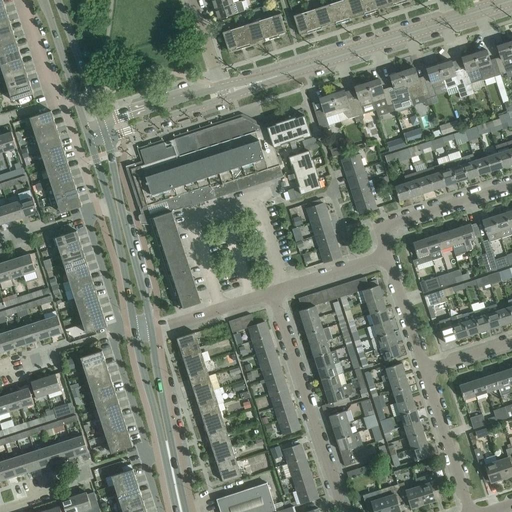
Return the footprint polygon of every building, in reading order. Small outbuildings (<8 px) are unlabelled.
[(233,3),(231,0),(212,0),(215,9),(233,3)] [(351,0),(341,0),(336,2),(343,22),(350,19),(350,18),(357,15),(351,0)] [(367,0),(351,0),(357,15),(364,13),(364,15),(371,12),(367,0)] [(383,0),(367,0),(371,12),(379,10),(378,8),(385,6),(383,0)] [(233,3),(215,9),(218,19),(244,11),(241,1),(233,3)] [(336,2),(322,6),(328,25),(335,22),(336,24),(343,22),(336,2)] [(322,6),(308,11),(314,31),(322,29),(321,27),(328,25),(322,6)] [(293,16),(299,34),(307,32),(307,33),(314,31),(308,11),(293,16)] [(280,14),(266,18),(272,38),(279,36),(279,34),(286,32),(280,14)] [(0,27),(11,24),(8,16),(0,18),(0,27)] [(266,18),(251,23),(257,41),(264,39),(265,41),(272,38),(266,18)] [(251,23),(237,27),(243,48),(251,45),(250,44),(257,41),(251,23)] [(0,37),(13,33),(11,24),(0,27),(0,37)] [(222,32),(228,51),(236,48),(236,50),(243,48),(237,27),(222,32)] [(0,46),(16,41),(13,33),(0,37),(0,46)] [(0,55),(19,50),(16,41),(0,46),(0,55)] [(511,50),(509,42),(497,46),(502,60),(496,61),(500,75),(506,73),(505,72),(511,69),(511,50)] [(491,63),(486,49),(474,53),(480,73),(493,69),(495,77),(500,75),(496,61),(491,63)] [(22,58),(19,50),(0,55),(0,64),(0,65),(22,58)] [(462,57),(463,61),(466,71),(461,73),(468,96),(474,94),(470,84),(482,80),(480,73),(474,53),(462,57)] [(25,67),(22,58),(0,65),(3,74),(25,67)] [(455,75),(451,61),(439,65),(446,88),(455,85),(460,98),(468,96),(461,73),(455,75)] [(431,82),(426,84),(424,79),(430,97),(435,96),(435,93),(447,89),(446,88),(439,65),(427,69),(431,82)] [(27,76),(25,67),(3,74),(6,82),(27,76)] [(419,81),(414,67),(402,71),(411,99),(423,96),(424,99),(430,97),(424,79),(419,81)] [(390,75),(391,79),(394,89),(388,91),(393,104),(395,111),(402,109),(400,102),(410,99),(411,99),(402,71),(390,75)] [(30,84),(27,76),(6,82),(9,91),(30,84)] [(383,93),(379,79),(367,83),(376,109),(393,104),(388,91),(383,93)] [(367,83),(355,87),(359,100),(354,102),(358,115),(376,109),(367,83)] [(30,84),(9,91),(12,101),(15,100),(20,98),(33,94),(30,84)] [(348,104),(344,90),(332,94),(338,113),(342,112),(348,118),(358,115),(354,102),(348,104)] [(506,92),(500,94),(503,103),(504,103),(505,108),(510,106),(509,101),(506,92)] [(316,114),(315,111),(320,128),(328,125),(326,117),(338,113),(332,94),(320,98),(324,112),(316,114)] [(51,111),(49,111),(30,117),(32,126),(54,119),(51,111)] [(511,116),(511,111),(509,113),(498,116),(499,118),(501,124),(511,120),(511,118),(511,117),(511,116)] [(286,120),(276,123),(276,124),(267,127),(274,147),(281,145),(281,144),(282,143),(292,140),(302,137),(303,136),(303,138),(311,135),(310,132),(308,127),(307,122),(304,115),(296,118),(295,117),(286,120)] [(279,165),(278,161),(277,157),(274,147),(267,127),(265,128),(253,122),(242,117),(175,139),(167,141),(168,144),(165,145),(164,142),(166,148),(151,153),(149,147),(140,150),(145,164),(130,169),(143,207),(166,199),(176,205),(191,200),(192,206),(283,176),(279,165)] [(57,128),(54,119),(32,126),(35,135),(57,128)] [(490,128),(488,122),(476,126),(478,131),(477,132),(479,136),(490,132),(489,128),(490,128)] [(474,133),(477,132),(478,131),(476,126),(465,129),(467,135),(469,139),(475,137),(474,133)] [(59,137),(57,128),(35,135),(38,143),(59,137)] [(421,129),(412,131),(416,141),(424,138),(421,129)] [(434,137),(441,135),(439,129),(432,131),(434,137)] [(467,135),(465,129),(454,133),(455,139),(456,143),(461,141),(460,137),(467,135)] [(16,147),(11,132),(0,135),(0,139),(4,151),(16,147)] [(455,139),(454,133),(442,137),(444,143),(455,139)] [(62,145),(59,137),(38,143),(41,152),(62,145)] [(306,151),(309,150),(318,147),(315,137),(302,141),(306,151)] [(444,143),(442,137),(431,141),(433,146),(432,147),(433,150),(440,148),(439,144),(444,143)] [(400,148),(398,141),(387,144),(390,151),(400,148)] [(421,150),(432,147),(433,146),(431,141),(419,144),(421,150)] [(511,157),(507,142),(495,145),(498,153),(502,167),(511,164),(511,157)] [(421,150),(419,144),(407,148),(409,154),(421,150)] [(65,154),(62,145),(41,152),(43,161),(65,154)] [(409,154),(407,148),(391,153),(393,159),(400,157),(409,154)] [(292,164),(296,175),(300,186),(299,186),(301,194),(321,188),(318,179),(319,178),(313,159),(312,159),(309,150),(306,151),(289,157),(291,164),(292,164)] [(459,151),(447,154),(449,160),(461,157),(459,151)] [(393,159),(391,153),(384,156),(386,161),(393,159)] [(502,167),(498,153),(486,157),(491,171),(502,167)] [(68,163),(65,154),(43,161),(46,170),(68,163)] [(359,154),(342,160),(345,168),(346,168),(348,173),(363,168),(359,154)] [(491,171),(486,157),(475,161),(479,175),(491,171)] [(452,168),(450,161),(438,165),(445,186),(457,182),(452,168)] [(479,175),(475,161),(464,164),(468,178),(479,175)] [(70,171),(68,163),(46,170),(49,178),(70,171)] [(468,178),(464,164),(452,168),(457,182),(468,178)] [(445,186),(438,165),(427,168),(434,189),(445,186)] [(22,168),(13,171),(15,176),(24,173),(23,167),(22,168)] [(363,168),(348,173),(349,178),(348,179),(351,187),(367,181),(363,168)] [(427,168),(415,172),(418,179),(422,193),(434,189),(427,168)] [(73,179),(70,171),(49,178),(52,186),(73,179)] [(8,172),(0,174),(0,179),(0,181),(10,178),(8,172)] [(15,185),(27,181),(25,175),(13,179),(15,185)] [(391,186),(387,175),(382,177),(385,188),(391,186)] [(3,189),(15,185),(13,179),(1,183),(3,189)] [(76,188),(73,179),(52,186),(55,195),(76,188)] [(422,193),(418,179),(406,183),(411,197),(422,193)] [(367,181),(351,187),(353,195),(355,195),(356,200),(372,195),(376,193),(371,180),(367,181)] [(406,183),(395,187),(399,201),(411,197),(406,183)] [(290,198),(291,200),(302,197),(301,194),(299,186),(288,190),(290,198)] [(79,197),(76,188),(55,195),(57,203),(79,197)] [(357,205),(359,214),(376,208),(372,195),(356,200),(358,205),(357,205)] [(37,212),(32,197),(20,201),(25,216),(37,212)] [(60,213),(79,207),(82,206),(79,197),(57,203),(60,213)] [(25,216),(20,201),(8,205),(13,220),(25,216)] [(326,211),(323,203),(307,208),(311,222),(327,217),(325,212),(326,211)] [(13,220),(8,205),(0,207),(0,220),(1,224),(13,220)] [(154,226),(157,225),(158,228),(156,229),(176,223),(174,217),(172,211),(168,213),(164,211),(156,213),(154,217),(150,218),(150,219),(152,218),(154,226)] [(505,212),(494,216),(495,220),(501,238),(511,233),(510,227),(506,216),(505,212)] [(300,216),(293,218),(296,226),(303,224),(300,216)] [(494,216),(482,220),(483,223),(485,229),(487,234),(488,239),(489,241),(501,238),(495,220),(494,216)] [(328,222),(327,217),(311,222),(315,235),(332,230),(330,222),(328,222)] [(159,236),(161,236),(162,239),(160,240),(160,241),(179,234),(176,223),(156,229),(159,236)] [(471,224),(459,227),(460,231),(463,242),(467,251),(473,249),(470,240),(480,236),(476,224),(471,226),(471,224)] [(459,227),(447,231),(449,235),(452,245),(455,255),(467,251),(463,242),(460,231),(459,227)] [(79,239),(76,230),(55,237),(58,246),(79,239)] [(335,238),(332,230),(315,235),(320,249),(335,244),(333,238),(335,238)] [(447,231),(436,235),(437,238),(441,249),(452,245),(449,235),(447,231)] [(301,233),(294,235),(296,241),(303,239),(301,233)] [(162,248),(164,247),(165,251),(163,251),(163,252),(183,246),(179,234),(160,241),(162,248)] [(436,235),(425,239),(426,242),(432,260),(443,257),(441,249),(437,238),(436,235)] [(82,248),(79,239),(58,246),(61,255),(82,248)] [(418,257),(412,258),(414,266),(417,265),(432,260),(426,242),(425,239),(413,242),(414,246),(418,257)] [(324,262),(341,257),(338,248),(337,249),(335,244),(320,249),(324,262)] [(166,259),(168,258),(169,262),(167,263),(187,257),(183,246),(163,252),(166,259)] [(85,257),(82,248),(61,255),(63,263),(85,257)] [(492,271),(498,269),(492,251),(487,253),(492,271)] [(492,271),(487,253),(480,255),(486,273),(492,271)] [(35,270),(30,254),(18,258),(23,274),(35,270)] [(88,265),(85,257),(63,263),(66,272),(88,265)] [(169,270),(171,270),(173,273),(170,274),(171,274),(190,268),(187,257),(167,263),(169,270)] [(23,274),(18,258),(6,262),(11,278),(23,274)] [(0,281),(11,278),(6,262),(0,263),(0,281)] [(90,274),(88,265),(66,272),(69,281),(90,274)] [(173,282),(175,281),(176,285),(174,285),(174,286),(194,279),(190,268),(171,274),(173,282)] [(501,281),(511,277),(511,272),(510,268),(498,271),(501,281)] [(490,285),(501,281),(498,271),(487,275),(489,281),(490,285)] [(463,280),(473,277),(471,272),(461,275),(463,280)] [(435,277),(431,278),(433,284),(439,282),(441,288),(452,284),(448,273),(438,276),(435,277)] [(93,282),(90,274),(69,281),(72,289),(93,282)] [(489,281),(487,275),(477,278),(479,284),(489,281)] [(363,290),(369,288),(367,283),(365,277),(360,278),(363,290)] [(358,292),(363,290),(360,278),(354,280),(358,292)] [(425,280),(420,282),(423,293),(429,291),(438,288),(441,288),(439,282),(433,284),(431,278),(425,280)] [(176,293),(179,292),(180,296),(178,297),(183,295),(197,290),(194,279),(174,286),(176,293)] [(352,293),(358,292),(354,280),(348,282),(352,293)] [(366,302),(382,297),(377,280),(367,283),(369,288),(363,290),(366,302)] [(466,288),(475,286),(473,280),(464,283),(466,288)] [(96,291),(93,282),(72,289),(75,298),(96,291)] [(347,295),(352,293),(348,282),(343,284),(347,295)] [(466,288),(464,283),(457,285),(458,291),(466,288)] [(341,297),(345,296),(347,295),(343,284),(337,286),(341,297)] [(341,297),(337,286),(332,287),(335,299),(340,298),(341,297)] [(31,299),(50,293),(48,287),(29,293),(31,299)] [(330,301),(335,299),(332,287),(326,289),(330,301)] [(324,303),(330,301),(326,289),(321,291),(324,303)] [(179,309),(201,302),(197,290),(183,295),(178,297),(180,304),(182,304),(183,307),(179,309)] [(424,296),(427,307),(439,303),(438,298),(444,296),(442,290),(424,296)] [(99,300),(96,291),(75,298),(77,307),(99,300)] [(319,304),(324,303),(321,291),(315,293),(319,304)] [(19,303),(31,299),(29,293),(17,297),(19,303)] [(313,306),(315,306),(319,304),(315,293),(309,295),(313,306)] [(17,297),(16,294),(2,298),(3,302),(1,303),(3,308),(19,303),(17,297)] [(41,305),(52,301),(50,295),(39,299),(41,305)] [(308,308),(313,306),(309,295),(304,296),(308,308)] [(302,310),(308,308),(304,296),(298,298),(302,310)] [(349,307),(345,296),(341,297),(340,298),(344,309),(349,307)] [(386,308),(382,297),(366,302),(370,313),(386,308)] [(29,309),(41,305),(39,299),(27,303),(29,309)] [(102,309),(99,300),(77,307),(80,316),(102,309)] [(335,312),(341,310),(338,301),(332,303),(335,312)] [(473,311),(480,332),(481,334),(482,334),(481,334),(487,332),(486,330),(492,328),(485,307),(483,302),(478,304),(478,302),(471,304),(473,311)] [(17,313),(29,309),(27,303),(15,307),(17,313)] [(498,310),(496,303),(485,307),(492,328),(503,324),(498,310)] [(308,308),(302,310),(299,311),(303,322),(319,317),(315,306),(313,306),(308,308)] [(511,313),(510,306),(498,310),(503,324),(511,321),(511,313)] [(4,317),(17,313),(15,307),(3,311),(4,317)] [(347,321),(353,319),(349,307),(344,309),(347,321)] [(389,320),(386,308),(370,313),(374,325),(389,320)] [(104,317),(102,309),(80,316),(83,324),(104,317)] [(339,324),(345,322),(341,310),(335,312),(339,324)] [(473,311),(468,313),(462,315),(469,336),(480,332),(473,311)] [(250,327),(255,325),(251,314),(246,316),(250,327)] [(462,315),(461,314),(450,317),(457,339),(469,336),(462,315)] [(63,332),(57,315),(45,319),(51,336),(63,332)] [(248,327),(250,327),(246,316),(240,317),(244,329),(248,327)] [(86,333),(104,327),(107,326),(104,317),(83,324),(86,333)] [(238,331),(244,329),(240,317),(234,319),(238,331)] [(323,329),(319,317),(303,322),(307,334),(323,329)] [(450,317),(448,318),(438,321),(445,343),(457,339),(450,317)] [(51,336),(45,319),(33,323),(39,340),(51,336)] [(232,333),(238,331),(234,319),(229,321),(232,333)] [(351,332),(357,330),(353,319),(347,321),(351,332)] [(393,331),(389,320),(374,325),(377,336),(389,333),(393,331)] [(265,322),(255,325),(250,327),(248,327),(253,341),(268,336),(266,330),(268,330),(265,322)] [(339,324),(341,331),(337,332),(339,336),(343,335),(348,333),(345,322),(339,324)] [(39,340),(33,323),(21,327),(26,344),(39,340)] [(26,344),(21,327),(9,331),(14,348),(26,344)] [(328,327),(323,329),(307,334),(310,345),(326,340),(332,338),(328,327)] [(355,344),(360,342),(357,330),(351,332),(355,344)] [(14,348),(9,331),(0,333),(0,344),(2,352),(14,348)] [(393,331),(389,333),(377,336),(371,338),(375,350),(397,343),(393,331)] [(184,360),(186,367),(204,361),(195,332),(177,338),(179,346),(177,346),(182,361),(184,360)] [(347,346),(352,344),(348,333),(343,335),(347,346)] [(270,341),(268,336),(253,341),(257,354),(274,349),(271,340),(270,341)] [(330,352),(326,340),(310,345),(314,357),(330,352)] [(358,355),(364,353),(360,342),(355,344),(358,355)] [(373,351),(375,356),(383,353),(385,360),(401,355),(397,343),(375,350),(373,351)] [(350,358),(356,356),(352,344),(347,346),(350,358)] [(276,357),(274,349),(257,354),(261,367),(277,362),(275,357),(276,357)] [(105,359),(102,350),(81,357),(83,366),(105,359)] [(334,363),(330,352),(314,357),(318,368),(334,363)] [(364,353),(358,355),(363,369),(368,367),(364,353)] [(354,369),(360,368),(356,356),(350,358),(354,369)] [(108,368),(105,359),(83,366),(86,375),(108,368)] [(204,361),(186,367),(188,374),(187,375),(191,389),(193,389),(195,396),(214,390),(204,361)] [(261,367),(265,379),(266,380),(282,375),(280,367),(278,367),(277,362),(261,367)] [(337,375),(334,363),(318,368),(322,380),(337,375)] [(387,374),(381,376),(382,381),(389,379),(389,380),(405,375),(401,363),(385,368),(387,374)] [(110,376),(108,368),(86,375),(89,383),(110,376)] [(358,381),(363,379),(360,368),(354,369),(358,381)] [(510,384),(505,370),(494,374),(495,378),(498,388),(501,395),(511,391),(510,384)] [(369,386),(374,385),(370,371),(364,372),(369,386)] [(61,389),(56,374),(43,378),(48,393),(61,389)] [(495,378),(494,374),(482,377),(487,392),(498,388),(495,378)] [(266,380),(265,379),(260,381),(261,384),(266,382),(270,394),(285,389),(284,384),(285,383),(282,375),(266,380)] [(341,386),(337,375),(322,380),(325,391),(341,386)] [(409,386),(405,375),(389,380),(393,391),(409,386)] [(113,385),(110,376),(89,383),(92,392),(113,385)] [(487,392),(482,377),(471,381),(475,395),(487,392)] [(48,393),(43,378),(31,382),(36,397),(48,393)] [(361,390),(360,390),(362,398),(368,396),(363,379),(358,381),(361,390)] [(471,381),(459,385),(464,399),(475,395),(471,381)] [(329,403),(333,402),(334,407),(350,401),(348,396),(350,394),(351,393),(351,391),(351,390),(349,383),(341,386),(325,391),(329,403)] [(116,394),(113,385),(92,392),(94,401),(116,394)] [(372,398),(378,396),(374,385),(369,386),(372,398)] [(412,398),(409,386),(393,391),(397,403),(412,398)] [(34,403),(29,388),(16,392),(21,407),(34,403)] [(287,394),(285,389),(270,394),(274,407),(291,402),(288,394),(287,394)] [(204,424),(223,418),(214,390),(195,396),(198,403),(196,403),(200,418),(202,417),(204,424)] [(248,391),(240,394),(242,400),(250,397),(248,391)] [(21,407),(16,392),(4,396),(9,411),(21,407)] [(119,402),(116,394),(94,401),(97,409),(119,402)] [(0,414),(9,411),(4,396),(0,397),(0,414)] [(376,409),(381,408),(378,396),(372,398),(376,409)] [(416,409),(412,398),(397,403),(400,414),(416,409)] [(374,414),(369,399),(360,402),(365,417),(369,416),(374,414)] [(61,405),(61,406),(55,408),(56,413),(55,413),(56,419),(75,413),(72,402),(61,405)] [(121,411),(119,402),(97,409),(100,418),(121,411)] [(294,410),(291,402),(274,407),(279,421),(290,417),(294,416),(292,410),(294,410)] [(380,421),(385,419),(381,408),(376,409),(380,421)] [(420,421),(416,409),(400,414),(404,426),(420,421)] [(124,419),(121,411),(100,418),(103,426),(124,419)] [(333,428),(349,422),(345,411),(329,416),(333,428)] [(497,422),(508,418),(506,412),(495,416),(497,422)] [(42,423),(56,419),(55,413),(40,418),(42,423)] [(374,414),(369,416),(372,425),(377,423),(374,414)] [(481,414),(479,415),(470,418),(474,429),(485,425),(481,414)] [(66,425),(77,421),(75,415),(64,419),(66,425)] [(294,416),(290,417),(279,421),(283,434),(300,429),(297,420),(296,421),(294,416)] [(497,422),(495,416),(487,418),(489,424),(497,422)] [(28,428),(42,423),(40,418),(26,422),(28,428)] [(211,446),(214,453),(232,447),(223,418),(204,424),(207,431),(205,432),(210,446),(211,446)] [(54,428),(66,425),(64,419),(52,423),(54,428)] [(127,428),(124,419),(103,426),(105,435),(127,428)] [(383,432),(389,431),(385,419),(380,421),(383,432)] [(423,432),(420,421),(404,426),(408,437),(423,432)] [(14,426),(12,422),(3,426),(4,430),(2,430),(4,435),(16,431),(14,426)] [(16,431),(28,428),(26,422),(14,426),(16,431)] [(352,434),(349,422),(333,428),(337,439),(352,434)] [(42,432),(54,428),(52,423),(40,427),(42,432)] [(376,441),(382,439),(378,426),(372,427),(376,441)] [(30,436),(42,432),(40,427),(28,430),(30,436)] [(130,436),(127,428),(105,435),(108,443),(130,436)] [(479,438),(488,435),(486,428),(477,431),(479,438)] [(18,440),(30,436),(28,430),(16,434),(18,440)] [(389,431),(383,432),(386,442),(392,440),(389,431)] [(427,444),(423,432),(408,437),(411,449),(423,445),(427,444)] [(6,444),(18,440),(16,434),(4,438),(6,444)] [(337,439),(341,453),(351,449),(357,448),(352,434),(340,438),(337,439)] [(88,452),(83,435),(71,439),(76,456),(88,452)] [(108,443),(111,453),(133,446),(130,436),(108,443)] [(76,456),(71,439),(59,443),(64,460),(76,456)] [(64,460),(59,443),(47,447),(52,464),(64,460)] [(300,444),(295,446),(284,450),(288,463),(304,458),(302,453),(303,453),(300,444)] [(427,444),(423,445),(411,449),(415,461),(431,456),(427,444)] [(383,460),(389,458),(384,445),(378,447),(383,460)] [(391,455),(396,454),(393,445),(388,446),(391,455)] [(273,459),(282,456),(279,446),(270,449),(273,459)] [(52,464),(47,447),(34,451),(40,467),(52,464)] [(232,447),(214,453),(216,460),(214,460),(219,475),(221,474),(223,482),(241,476),(232,447)] [(373,447),(358,451),(362,463),(377,458),(373,447)] [(508,457),(497,461),(501,474),(503,480),(508,478),(508,476),(511,474),(511,468),(510,463),(511,462),(511,449),(511,447),(506,449),(508,457)] [(341,455),(343,460),(354,457),(351,449),(341,453),(341,454),(341,455)] [(501,474),(497,461),(495,455),(483,459),(480,449),(474,451),(481,472),(487,470),(490,481),(491,482),(496,480),(497,482),(503,480),(501,474)] [(40,467),(34,451),(22,455),(28,471),(40,467)] [(396,454),(391,455),(394,467),(400,465),(396,454)] [(28,471),(22,455),(10,459),(16,475),(28,471)] [(354,457),(343,460),(345,466),(355,462),(354,457)] [(305,463),(304,458),(288,463),(292,476),(309,471),(306,463),(305,463)] [(16,475),(10,459),(0,461),(0,467),(4,479),(16,475)] [(349,478),(361,474),(359,468),(347,472),(349,478)] [(136,477),(133,469),(111,476),(114,484),(136,477)] [(312,479),(309,471),(292,476),(297,490),(308,486),(312,485),(310,479),(312,479)] [(414,479),(417,487),(417,486),(423,504),(435,500),(431,489),(437,487),(432,473),(423,476),(414,479)] [(138,486),(136,477),(114,484),(117,493),(138,486)] [(417,487),(406,490),(403,482),(398,484),(402,498),(408,496),(412,508),(423,504),(417,486),(417,487)] [(266,483),(226,496),(216,499),(220,511),(274,511),(276,511),(266,483)] [(402,498),(398,484),(380,490),(387,511),(397,511),(400,511),(396,500),(402,498)] [(312,485),(308,486),(297,490),(301,503),(318,498),(315,489),(314,490),(312,485)] [(141,495),(138,486),(117,493),(120,502),(141,495)] [(363,495),(368,511),(374,511),(375,511),(374,511),(387,511),(380,490),(363,495)] [(91,507),(86,492),(74,496),(79,511),(91,507)] [(353,502),(360,500),(358,493),(352,495),(353,502)] [(144,503),(141,495),(120,502),(123,511),(144,503)] [(77,511),(79,511),(74,496),(62,500),(65,511),(77,511)] [(284,502),(283,502),(286,509),(287,508),(292,506),(290,500),(284,502)] [(146,511),(147,511),(144,503),(123,511),(146,511)]
